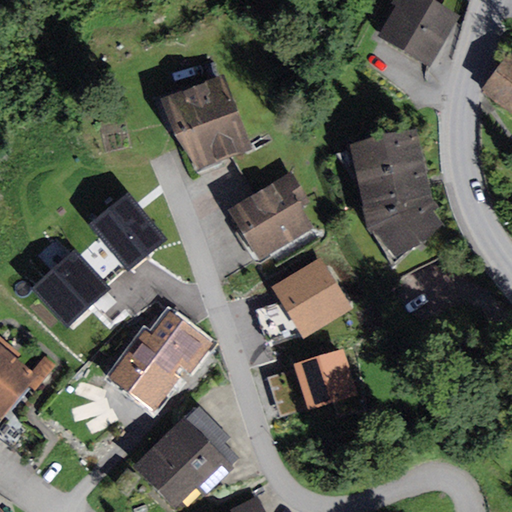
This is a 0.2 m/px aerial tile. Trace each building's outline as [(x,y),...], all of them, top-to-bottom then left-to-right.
[(392,0),(391,3),(394,5),(376,36),(430,66),(459,15),(433,0),(392,0)] [(511,54),(508,51),(480,88),(511,112),(511,54)] [(224,73),(161,99),(175,135),(198,169),(232,157),(253,149),(224,73)] [(417,126),(348,142),(368,230),(376,229),(396,257),(443,224),(431,206),(435,205),(417,126)] [(253,149),(232,157),(255,195),(287,175),(267,145),(255,152),(253,149)] [(255,195),(230,210),(260,259),(313,226),(301,207),(309,202),(291,172),(287,175),(255,195)] [(128,192),(89,224),(128,271),(167,239),(128,192)] [(111,289),(74,249),(31,289),(67,328),(111,289)] [(211,343),(168,309),(151,331),(145,327),(106,377),(152,413),(187,369),(190,371),(211,343)] [(0,344),(0,415),(1,417),(28,385),(37,375),(32,371),(0,344)] [(44,356),(32,371),(37,375),(28,385),(34,390),(55,365),(44,356)] [(185,419),(184,417),(132,466),(174,510),(194,490),(203,499),(236,468),(232,464),(239,458),(225,443),(231,437),(200,405),(185,419)] [(25,429),(7,417),(0,426),(0,440),(11,448),(10,450),(21,457),(35,437),(25,430),(25,429)] [(126,470),(114,485),(125,495),(138,479),(126,470)] [(266,511),(258,495),(224,511),(266,511)]
